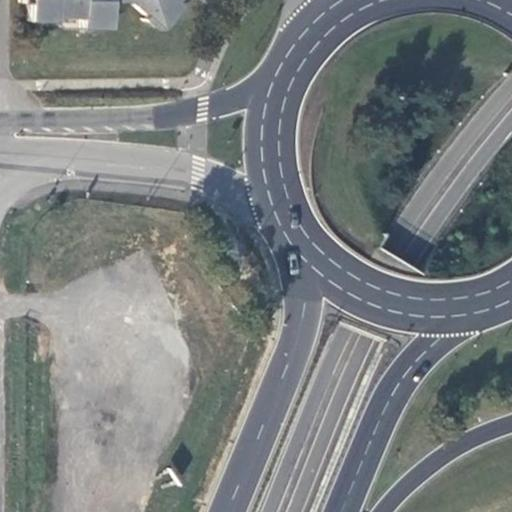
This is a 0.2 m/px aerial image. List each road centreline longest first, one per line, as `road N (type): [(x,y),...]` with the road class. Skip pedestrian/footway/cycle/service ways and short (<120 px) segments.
road 1 (primary): [(511,88),(418,208),(367,293),(271,511)]
road 2 (primary): [(297,511),(411,262),(511,124)]
road 3 (tertiary): [(0,137),(22,150),(198,176),(284,212)]
road 4 (tertiary): [(287,78),(203,108),(0,129)]
road 5 (primary): [(304,247),(290,357),(231,511)]
road 6 (primary): [(342,511),(402,379),(469,308)]
road 7 (primary): [(304,247),(378,301),(432,312),(469,308)]
road 8 (primary): [(287,78),(272,135),(284,212)]
